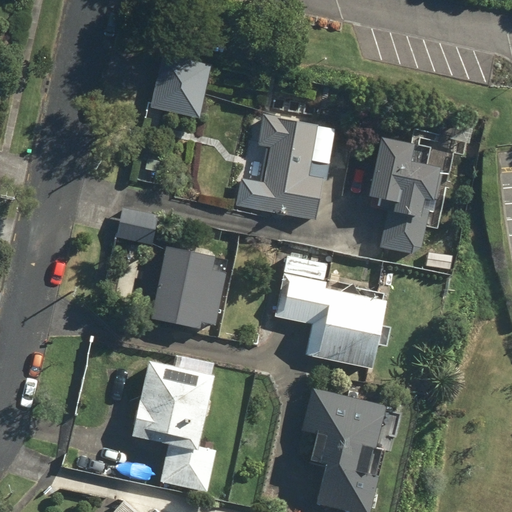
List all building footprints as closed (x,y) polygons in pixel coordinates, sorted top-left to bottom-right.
[(165,55),(155,107),(206,117),(216,64),(165,55)] [(271,145),(266,181),(244,178),(240,210),(326,220),(333,161),(318,159),(322,120),(264,113),(260,144),(271,145)] [(384,135),(373,196),(390,199),(381,245),(426,253),(433,215),(444,217),(456,154),(469,157),(476,122),(444,117),(441,133),(415,129),(413,141),(384,135)] [(165,214),(126,206),(120,237),(159,245),(165,214)] [(223,252),(171,243),(167,263),(147,260),(142,285),(161,288),(155,320),(206,329),(208,323),(223,326),(233,266),(220,264),(223,252)] [(288,273),(278,317),(312,325),(306,353),(378,370),(395,298),(288,273)] [(154,360),(139,435),(172,442),(164,481),(210,490),(219,448),(205,445),(221,363),(180,355),(178,365),(154,360)] [(392,404),(316,386),(306,430),(322,434),(317,460),(330,463),(321,504),(355,511),(377,511),(393,444),(384,442),(392,404)] [(144,511),(130,498),(117,511),(144,511)]
